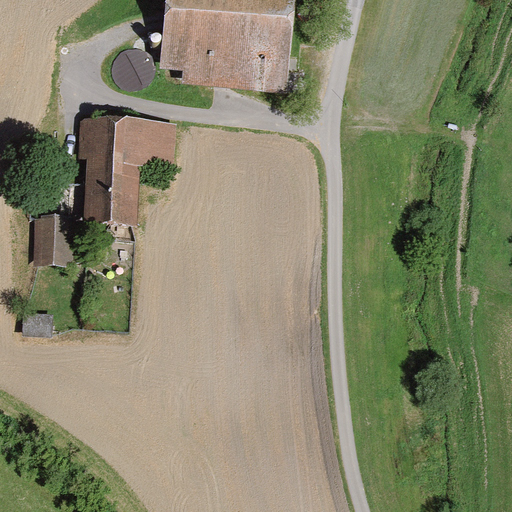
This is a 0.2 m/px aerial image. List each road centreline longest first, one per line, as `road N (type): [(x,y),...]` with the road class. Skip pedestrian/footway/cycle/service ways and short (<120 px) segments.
road 1 (residential): [(363,511),(338,364),(333,121)]
road 2 (track): [(333,121),(356,0)]
